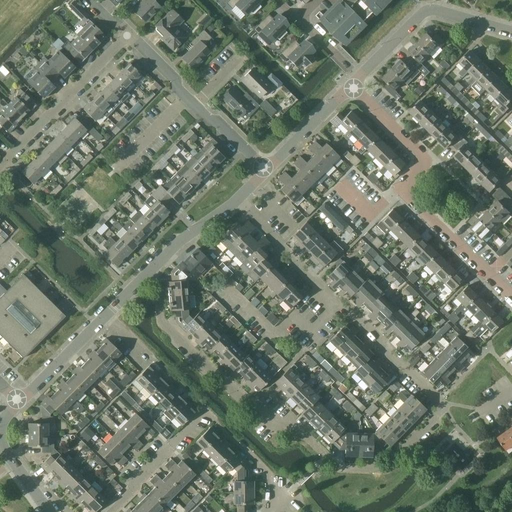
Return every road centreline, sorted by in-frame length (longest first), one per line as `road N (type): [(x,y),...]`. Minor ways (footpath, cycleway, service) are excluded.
road 1 (residential): [(446,408),(382,472),(333,465),(296,428),(268,421),(160,320),(156,265)]
road 2 (residential): [(446,408),(237,202)]
road 3 (residential): [(511,297),(410,196),(405,188),(422,162),(349,86)]
road 4 (residential): [(18,401),(156,265)]
road 5 (residential): [(0,169),(128,33)]
road 6 (residential): [(358,78),(424,12),(511,33)]
road 7 (residential): [(108,511),(203,411)]
